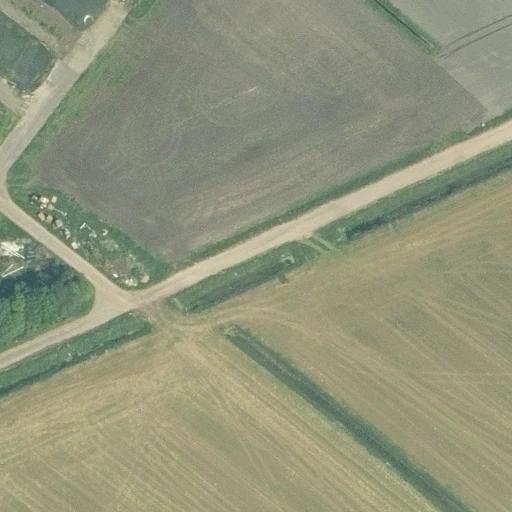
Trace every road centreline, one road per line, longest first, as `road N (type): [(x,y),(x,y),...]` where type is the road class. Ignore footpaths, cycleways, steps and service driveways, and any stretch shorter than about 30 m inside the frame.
road 1 (track): [(125,306),(511,130)]
road 2 (unclassified): [(0,362),(125,306),(0,206)]
